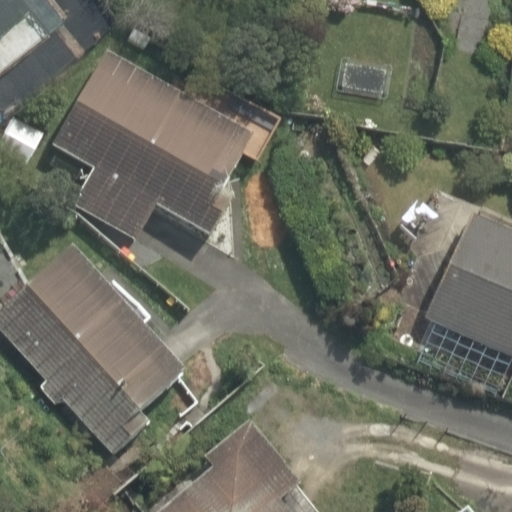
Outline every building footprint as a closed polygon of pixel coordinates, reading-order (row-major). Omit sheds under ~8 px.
[(0,0),(0,66),(59,20),(43,0),(0,0)] [(240,126),(99,44),(41,144),(78,165),(56,203),(130,246),(150,211),(197,239),(224,193),(207,183),(240,126)] [(511,232),(475,212),(419,311),(511,364),(511,232)] [(0,291),(0,341),(87,442),(110,469),(146,438),(123,411),(168,372),(56,243),(0,291)] [(262,511),(255,503),(279,483),(231,428),(133,511),(262,511)]
